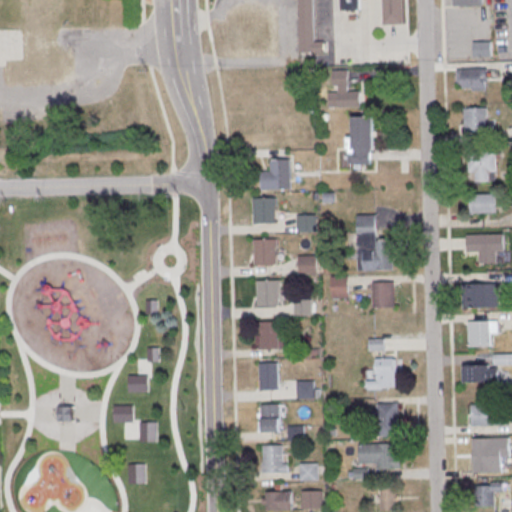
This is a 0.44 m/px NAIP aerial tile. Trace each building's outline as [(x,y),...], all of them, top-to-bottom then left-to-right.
[(20,0),(22,59),(6,59),(7,82),(73,80),(72,46),(56,47),(55,28),(44,28),(43,12),(49,12),(48,0),(20,0)] [(299,52),(297,0),(313,0),(315,40),(327,40),(327,51),(299,52)] [(341,10),(340,0),(359,0),(360,9),(341,10)] [(384,24),(383,0),(404,0),(404,23),(384,24)] [(266,49),(266,6),(230,6),(230,49),(266,49)] [(474,41),(474,56),(492,56),(492,41),(474,41)] [(488,90),(488,68),(457,68),(457,90),(488,90)] [(333,86),(333,70),(349,70),(349,86),(348,86),(348,92),(361,92),(361,107),(330,107),(330,93),(339,93),(339,86),(333,86)] [(465,135),(465,109),(486,108),(487,134),(465,135)] [(103,111),(124,110),(124,124),(104,124),(103,111)] [(353,149),(353,116),(374,116),(374,148),(371,148),(353,149)] [(348,164),(348,149),(353,149),(371,148),(371,164),(348,164)] [(475,172),(469,172),(469,152),(495,152),(496,182),(476,182),(475,172)] [(271,159),(291,158),(292,190),(262,191),(262,171),(272,171),(271,159)] [(472,213),(472,194),(497,194),(497,213),(472,213)] [(254,198),(276,198),(276,224),(255,224),(254,198)] [(298,232),(297,215),(316,215),(316,232),(298,232)] [(359,270),(358,215),(376,215),(377,240),(393,240),(393,270),(359,270)] [(469,251),(469,234),(505,234),(505,251),(497,251),(497,263),(481,263),(481,251),(469,251)] [(255,240),(277,239),(277,265),(255,265),(255,240)] [(299,274),(299,256),(317,255),(317,274),(299,274)] [(332,298),(332,276),(349,276),(349,297),(332,298)] [(258,280),(280,280),(280,305),(258,306),(258,280)] [(375,307),(374,282),(395,281),(396,307),(375,307)] [(464,307),(464,283),(500,283),(500,307),(464,307)] [(294,315),(294,300),(312,299),(312,315),(294,315)] [(148,300),(159,300),(159,314),(148,314),(148,300)] [(261,322),(279,321),(280,348),(259,349),(259,345),(256,345),(256,336),(261,335),(261,322)] [(470,346),(469,321),(491,321),(491,346),(470,346)] [(370,351),(370,339),(385,338),(385,351),(370,351)] [(148,347),(160,347),(160,363),(148,363),(148,347)] [(511,366),(495,366),(495,354),(511,354),(511,366)] [(377,358),(377,380),(368,380),(368,387),(398,386),(398,357),(377,358)] [(260,363),(279,363),(280,389),(261,390),(260,363)] [(465,381),(465,364),(490,363),(490,368),(498,368),(499,381),(465,381)] [(130,376),(149,376),(149,393),(130,393),(130,376)] [(298,399),(297,381),(315,380),(315,398),(298,399)] [(379,436),(378,404),(399,403),(400,436),(379,436)] [(262,405),(280,404),(281,431),(263,431),(262,405)] [(474,426),(473,406),(500,405),(501,426),(474,426)] [(115,406),(134,406),(133,423),(115,423),(115,406)] [(142,423),(158,423),(158,442),(142,442),(142,423)] [(289,440),(288,426),(304,426),(305,440),(289,440)] [(474,472),(473,438),(511,437),(511,456),(503,457),(503,472),(474,472)] [(264,445),(283,444),(283,464),(288,464),(288,472),(264,473),(264,445)] [(359,464),(359,445),(396,444),(396,455),(401,455),(401,468),(396,468),(396,470),(377,470),(376,464),(359,464)] [(301,481),(300,464),(318,463),(318,481),(301,481)] [(130,464),(146,465),(146,481),(129,481),(130,464)] [(354,479),(354,469),(369,468),(369,479),(354,479)] [(476,506),(476,485),(492,485),(492,482),(504,482),(504,491),(495,492),(496,506),(476,506)] [(381,511),(380,485),(396,484),(396,495),(399,495),(399,500),(396,501),(396,510),(381,511)] [(267,510),(267,503),(262,504),(262,497),(266,497),(266,491),(292,491),(292,510),(267,510)] [(302,509),(302,491),(322,491),(322,509),(302,509)]
